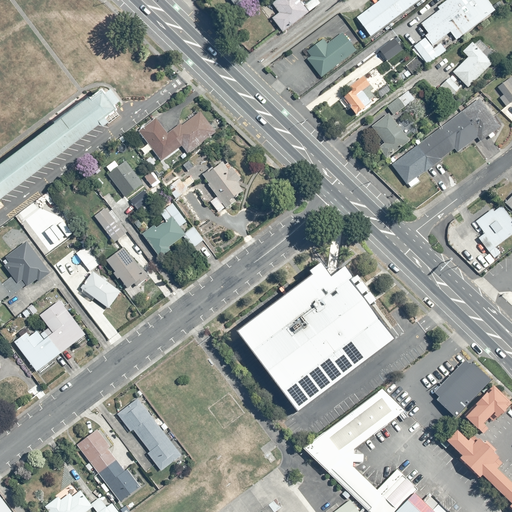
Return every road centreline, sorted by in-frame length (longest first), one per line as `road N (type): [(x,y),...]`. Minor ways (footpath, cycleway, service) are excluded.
road 1 (residential): [(0,452),(344,191)]
road 2 (secondary): [(344,191),(147,0)]
road 3 (residential): [(511,156),(401,245)]
